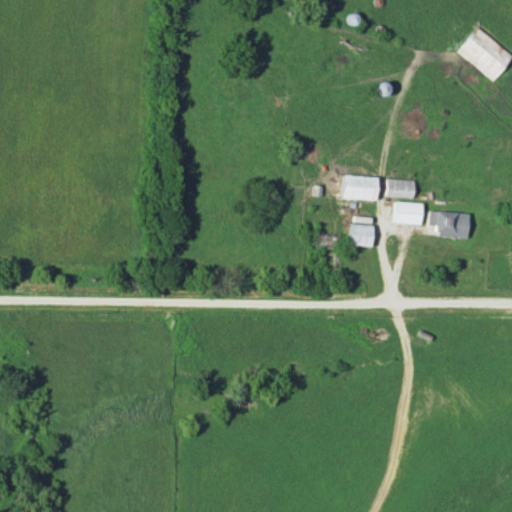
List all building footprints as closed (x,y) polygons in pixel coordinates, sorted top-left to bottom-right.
[(494,80),(511,57),(511,53),(476,25),(456,50),(494,80)] [(340,198),(376,198),(376,174),(340,174),(340,198)] [(414,177),(385,177),(385,197),(414,197),(414,177)] [(422,201),(393,201),(393,222),(422,222),(422,201)] [(468,236),(468,210),(428,210),(428,225),(436,225),(436,236),(468,236)] [(373,245),(374,224),(351,223),(350,244),(373,245)]
